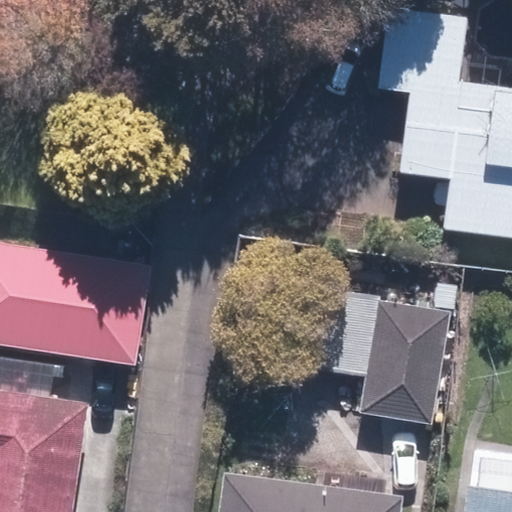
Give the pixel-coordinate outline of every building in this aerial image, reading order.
[(431,230),(511,240),(511,88),(456,81),(465,17),(378,5),(366,91),(400,96),(390,177),(437,183),(431,230)] [(148,263),(0,243),(0,351),(133,370),(148,263)] [(357,380),(351,415),(429,426),(446,308),(306,288),(294,370),(357,380)] [(65,511),(81,405),(0,393),(0,511),(65,511)] [(392,511),(395,495),(213,472),(207,511),(392,511)] [(511,511),(511,492),(449,485),(445,511),(511,511)]
